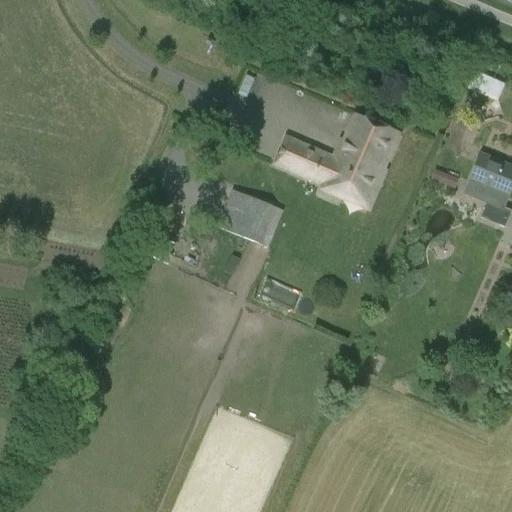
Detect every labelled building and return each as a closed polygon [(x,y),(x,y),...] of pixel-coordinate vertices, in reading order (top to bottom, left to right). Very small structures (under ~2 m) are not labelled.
[(289,141),(277,164),(327,186),(324,191),(369,211),(385,174),(383,172),(398,136),(356,118),(344,143),(342,142),(334,161),(289,141)] [(464,195),(487,204),(481,220),(505,229),(511,212),(504,209),(511,190),(511,168),(481,156),(470,182),(464,195)] [(434,172),(433,181),(456,185),(457,177),(434,172)] [(232,191),(217,228),(269,249),(284,212),(232,191)] [(148,257),(169,266),(173,257),(171,256),(176,246),(156,237),(148,257)]
